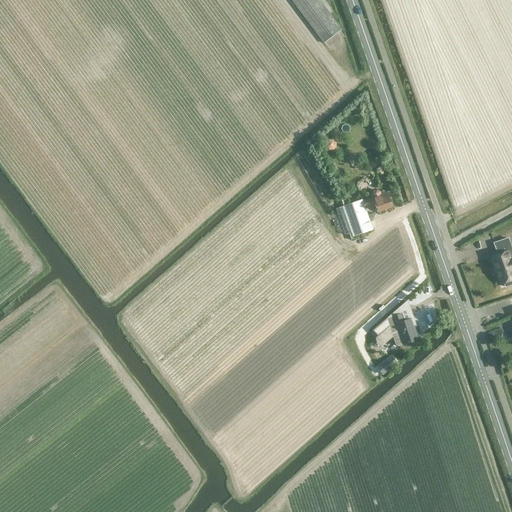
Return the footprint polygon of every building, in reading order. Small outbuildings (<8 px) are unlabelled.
[(321,0),(294,0),(323,41),(341,29),(321,0)] [(387,192),(381,194),(380,191),(376,190),(372,191),(370,194),(371,198),(372,199),(363,203),(364,208),(374,204),(378,214),(393,208),(387,192)] [(372,230),(364,208),(363,203),(361,199),(341,206),(352,237),(372,230)] [(344,234),(350,232),(341,206),(335,208),(344,234)] [(511,284),(511,259),(507,247),(511,245),(509,238),(494,243),(499,255),(493,256),(502,283),(505,282),(506,286),(511,284)] [(401,314),(386,319),(373,330),(377,336),(389,326),(391,333),(397,331),(398,333),(392,335),(395,345),(398,347),(402,345),(402,346),(417,340),(417,339),(420,338),(416,326),(413,327),(410,319),(404,321),(401,314)]
